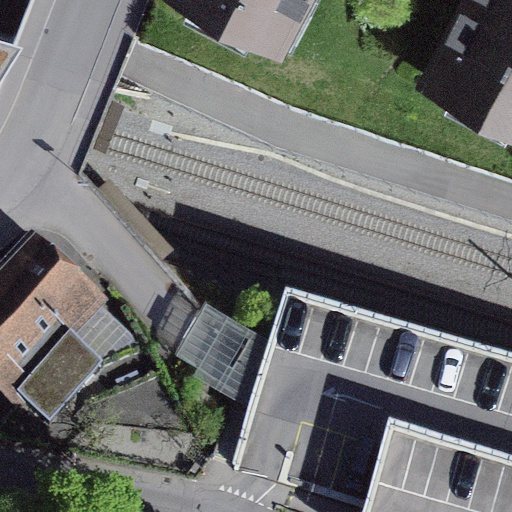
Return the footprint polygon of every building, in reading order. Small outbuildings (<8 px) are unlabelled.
[(294,0),(198,0),(275,39),(294,0)] [(511,0),(461,0),(425,74),(511,118),(511,0)] [(0,79),(25,40),(0,32),(0,79)] [(0,286),(0,377),(6,383),(16,372),(28,383),(17,396),(50,426),(103,368),(56,326),(82,297),(32,252),(0,286)] [(263,380),(236,468),(250,472),(369,510),(368,511),(511,511),(511,373),(287,303),(263,380)]
